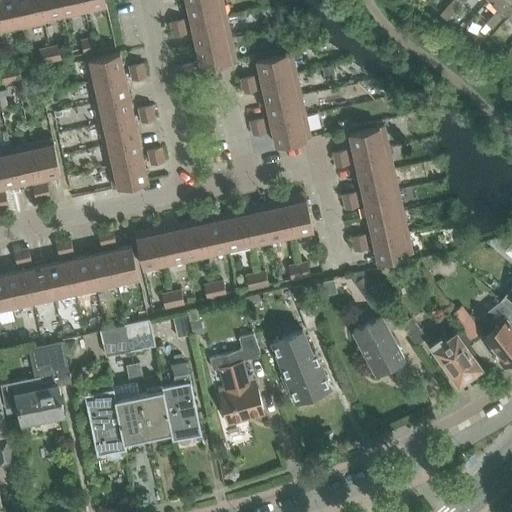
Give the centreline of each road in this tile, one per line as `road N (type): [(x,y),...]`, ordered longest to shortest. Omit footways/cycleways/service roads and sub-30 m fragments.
road 1 (residential): [(189,189),(146,0)]
road 2 (residential): [(0,231),(189,189)]
road 3 (residential): [(249,176),(319,160),(343,270)]
road 4 (residential): [(291,511),(427,456)]
